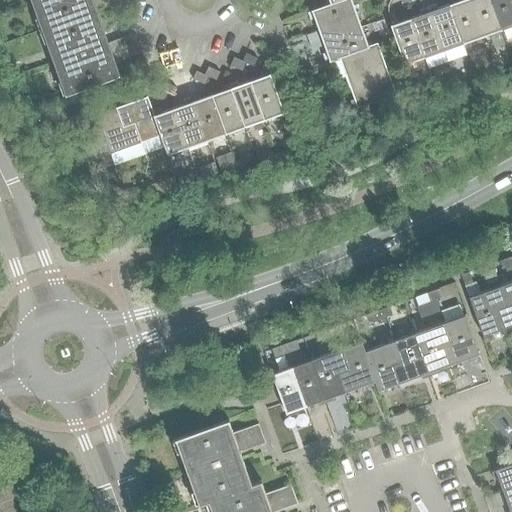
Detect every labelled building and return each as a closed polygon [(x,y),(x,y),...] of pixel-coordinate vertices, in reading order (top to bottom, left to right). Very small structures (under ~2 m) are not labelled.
[(30,0),(41,30),(96,11),(91,0),(30,0)] [(313,20),(317,31),(336,24),(341,36),(362,28),(351,0),(341,0),(326,6),(325,5),(309,11),(310,13),(307,13),(310,21),(313,20)] [(458,0),(458,1),(448,5),(462,45),(481,38),(467,0),(458,0)] [(467,0),(481,38),(501,31),(490,0),(467,0)] [(490,0),(501,31),(511,27),(511,2),(511,0),(490,0)] [(435,6),(427,8),(442,52),(462,45),(448,5),(436,9),(435,6)] [(421,14),(410,18),(423,59),(442,52),(427,8),(420,11),(421,14)] [(107,44),(96,11),(41,30),(65,95),(118,76),(114,62),(138,53),(132,35),(107,44)] [(403,66),(423,59),(410,18),(399,22),(397,19),(389,22),(390,25),(389,26),(403,66)] [(382,19),(370,23),(373,31),(385,27),(382,19)] [(369,47),(368,47),(362,28),(341,36),(336,24),(317,31),(325,54),(322,55),(324,62),(328,61),(329,62),(335,60),(369,47)] [(385,28),(384,28),(377,31),(381,43),(390,39),(385,28)] [(341,67),(349,89),(369,82),(365,71),(385,63),(378,44),(368,47),(369,47),(335,60),(338,68),(341,67)] [(243,55),(241,61),(245,63),(254,67),(257,60),(243,55)] [(245,63),(241,61),(233,58),(230,66),(242,71),(245,63)] [(396,95),(385,63),(365,71),(369,82),(349,89),(353,101),(350,102),(353,110),(356,108),(357,110),(396,95)] [(216,80),(219,72),(207,67),(204,75),(207,76),(216,80)] [(204,84),(207,76),(204,75),(195,71),(192,79),(204,84)] [(261,77),(249,82),(263,122),(284,114),(269,74),(268,74),(267,71),(260,73),(261,77)] [(306,92),(320,87),(316,79),(302,84),(306,92)] [(245,128),(263,122),(249,82),(239,85),(238,82),(229,85),(245,128)] [(172,96),(176,87),(164,83),(161,91),(167,94),(172,96)] [(226,135),(245,128),(229,85),(223,87),(224,91),(212,95),(226,135)] [(167,94),(161,91),(155,88),(152,97),(163,102),(167,94)] [(133,123),(140,144),(159,137),(151,113),(152,113),(146,97),(145,97),(144,93),(136,96),(138,100),(114,108),(121,127),(133,123)] [(191,98),(207,142),(226,135),(212,95),(201,99),(199,96),(191,98)] [(173,109),(188,149),(207,142),(191,98),(183,101),(184,105),(173,109)] [(109,155),(140,144),(133,123),(121,127),(114,108),(104,112),(103,108),(95,111),(96,115),(95,115),(99,127),(87,131),(97,159),(109,155)] [(151,113),(159,137),(166,156),(188,149),(173,109),(162,113),(160,110),(152,113),(151,113)] [(325,121),(337,117),(334,109),(322,113),(325,121)] [(73,136),(86,132),(80,115),(67,119),(73,136)] [(260,156),(263,164),(263,165),(275,161),(274,159),(272,152),(260,156)] [(231,153),(216,158),(221,173),(236,168),(231,153)] [(189,173),(176,177),(179,186),(192,182),(189,173)] [(173,178),(154,184),(157,195),(176,189),(173,178)] [(108,185),(98,189),(101,198),(112,194),(108,185)] [(511,266),(511,261),(510,257),(498,261),(502,270),(511,266)] [(492,269),(482,273),(486,284),(496,280),(492,269)] [(459,275),(464,288),(473,285),(468,272),(459,275)] [(511,279),(498,285),(505,305),(494,309),(501,330),(511,325),(511,279)] [(491,333),(501,330),(494,309),(505,305),(498,285),(466,296),(481,337),(483,336),(484,339),(492,337),(491,333)] [(443,298),(440,290),(428,295),(431,303),(443,298)] [(431,303),(428,295),(416,299),(419,307),(431,303)] [(393,316),(390,308),(377,312),(380,321),(393,316)] [(380,321),(377,312),(365,317),(368,325),(380,321)] [(464,316),(444,323),(451,343),(440,347),(447,367),(469,359),(471,362),(478,359),(477,356),(478,356),(464,316)] [(434,371),(447,367),(440,347),(451,343),(444,323),(413,334),(429,376),(436,374),(434,371)] [(339,326),(327,330),(330,338),(342,334),(339,326)] [(330,338),(327,330),(315,335),(318,342),(330,338)] [(413,334),(394,341),(401,360),(390,364),(397,384),(418,377),(420,380),(429,376),(413,334)] [(299,349),(296,341),(283,346),(286,354),(299,349)] [(385,388),(397,384),(390,364),(401,360),(394,341),(364,351),(363,352),(374,383),(375,385),(377,391),(378,391),(379,395),(387,392),(385,388)] [(361,342),(341,349),(348,369),(336,373),(344,394),(367,385),(368,388),(375,385),(374,383),(363,352),(364,351),(361,342)] [(286,354),(283,346),(271,350),(274,358),(286,354)] [(331,398),(344,394),(336,373),(348,369),(341,349),(310,360),(325,403),(332,401),(331,398)] [(310,360),(291,367),(305,407),(315,404),(316,406),(325,403),(310,360)] [(293,411),(305,407),(291,367),(271,374),(280,402),(285,414),(286,414),(287,417),(294,414),(293,411)] [(196,505),(205,502),(251,485),(240,452),(263,444),(256,424),(232,433),(227,420),(172,439),(196,505)] [(511,464),(494,470),(501,492),(511,487),(511,464)] [(260,482),(251,485),(205,502),(208,511),(274,511),(296,504),(289,485),(264,494),(260,482)] [(0,511),(15,511),(11,499),(15,497),(10,483),(0,487),(0,511)] [(511,511),(511,487),(501,492),(508,511),(511,511)]
